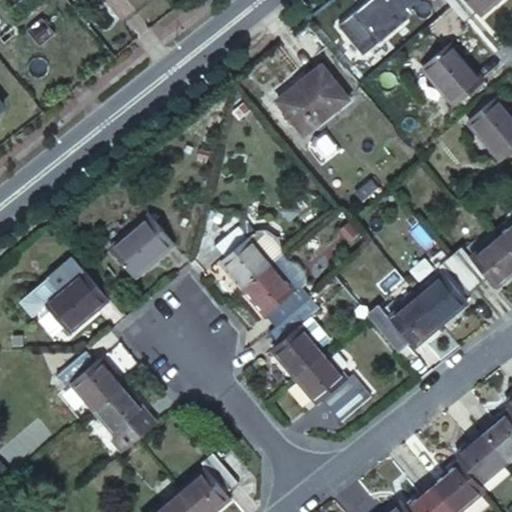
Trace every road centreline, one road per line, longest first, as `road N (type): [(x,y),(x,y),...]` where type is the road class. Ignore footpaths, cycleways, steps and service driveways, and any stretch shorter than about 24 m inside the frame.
road 1 (secondary): [(0,196),(246,0)]
road 2 (residential): [(511,332),(305,494)]
road 3 (residential): [(305,494),(166,332)]
